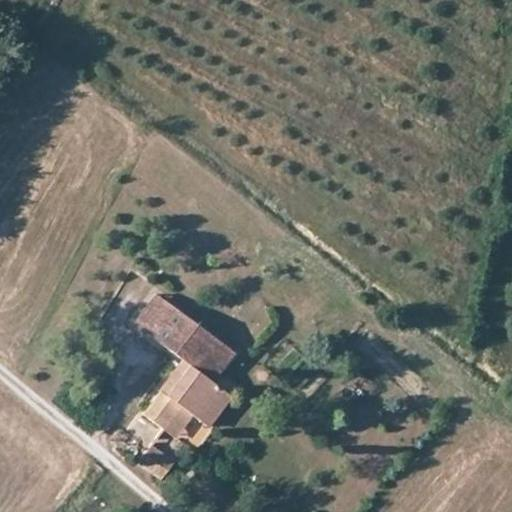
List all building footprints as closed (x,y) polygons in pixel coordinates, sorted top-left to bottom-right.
[(210,378),(232,349),(156,292),(135,321),(182,356),(210,378)] [(141,410),(162,426),(179,404),(189,412),(204,423),(228,391),(210,378),(182,356),(141,410)] [(352,369),(343,384),(365,397),(374,382),(352,369)] [(179,404),(162,426),(172,433),(189,412),(179,404)] [(168,457),(148,442),(135,459),(155,475),(168,457)]
